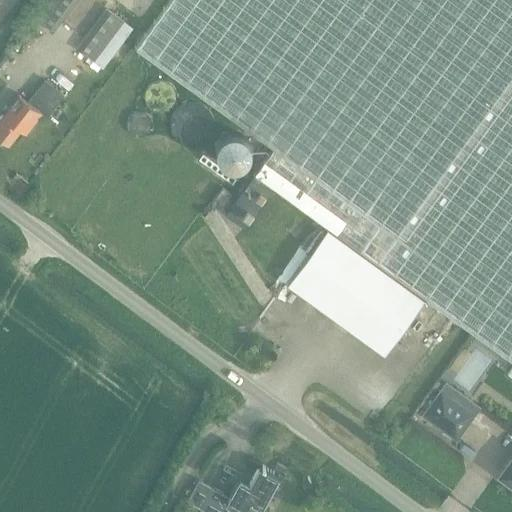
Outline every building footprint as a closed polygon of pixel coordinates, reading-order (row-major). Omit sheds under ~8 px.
[(57,0),(53,9),(59,12),(56,17),(64,21),(75,0),(57,0)] [(273,146),(254,172),(224,213),(245,228),(274,187),(328,226),(287,282),(384,353),(425,296),(511,359),(511,0),(169,0),(135,47),(273,146)] [(105,7),(76,48),(94,61),(123,20),(105,7)] [(19,94),(0,117),(0,138),(8,144),(20,129),(25,134),(42,113),(47,117),(64,94),(44,79),(27,101),(19,94)] [(211,125),(211,124),(210,117),(208,113),(205,110),(201,107),(198,106),(194,105),(190,105),(183,107),(177,111),(173,117),(172,124),(173,131),(177,137),(183,142),(190,144),(194,144),(198,143),(201,141),(205,138),(209,132),(211,125)] [(250,150),(250,149),(249,143),(246,138),(242,134),(235,132),(231,132),(227,133),(222,136),(217,142),(216,148),(217,155),(220,160),(224,164),(227,165),(232,166),(239,165),(242,164),(245,161),(249,156),(250,150)] [(222,186),(210,203),(219,209),(231,193),(222,186)] [(441,390),(423,414),(456,437),(473,413),(441,390)] [(511,455),(499,474),(511,483),(511,455)] [(186,501),(200,509),(200,510),(202,511),(266,511),(267,510),(261,507),(278,476),(259,465),(253,476),(237,476),(236,493),(231,491),(228,496),(198,480),(186,501)]
